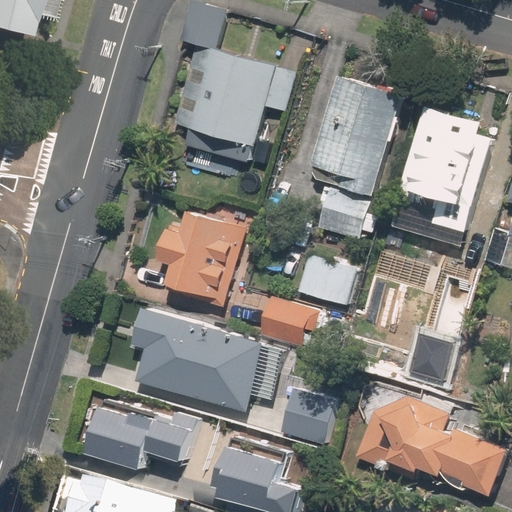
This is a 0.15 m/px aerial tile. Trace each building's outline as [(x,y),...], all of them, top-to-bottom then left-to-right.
[(0,0),(0,21),(25,28),(31,0),(0,0)] [(265,106),(286,111),(297,71),(216,49),(227,8),(196,0),(191,0),(180,41),(185,42),(196,45),(175,124),(188,128),(184,145),(250,163),(265,106)] [(407,94),(350,79),(324,174),(340,179),(328,223),(369,234),(407,94)] [(499,121),(438,103),(407,208),(481,230),(508,139),(495,135),(499,121)] [(172,288),(230,304),(252,226),(196,209),(190,228),(175,223),(164,259),(179,263),(172,288)] [(495,256),(466,248),(457,281),(486,289),(495,256)] [(364,263),(319,252),(309,291),(355,302),(364,263)] [(332,308),(279,292),(268,330),(320,346),(332,308)] [(144,380),(252,413),(272,344),(198,321),(191,348),(156,338),(144,380)] [(408,408),(386,402),(371,457),(422,470),(436,417),(425,414),(431,394),(413,390),(408,408)] [(162,446),(144,441),(131,487),(221,511),(222,511),(242,439),(169,419),(162,446)] [(177,511),(179,505),(85,477),(82,488),(73,486),(65,511),(177,511)]
